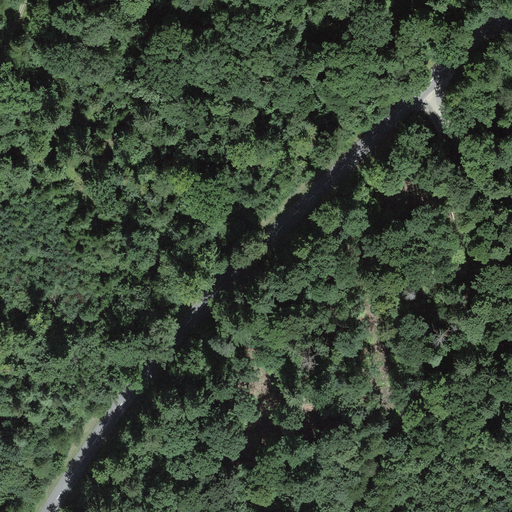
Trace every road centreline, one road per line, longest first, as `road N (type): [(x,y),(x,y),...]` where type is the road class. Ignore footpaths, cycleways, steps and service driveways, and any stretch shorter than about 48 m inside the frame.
road 1 (tertiary): [(56,511),(116,413),(205,300),(486,32),(511,17)]
road 2 (track): [(341,511),(503,220),(431,85)]
